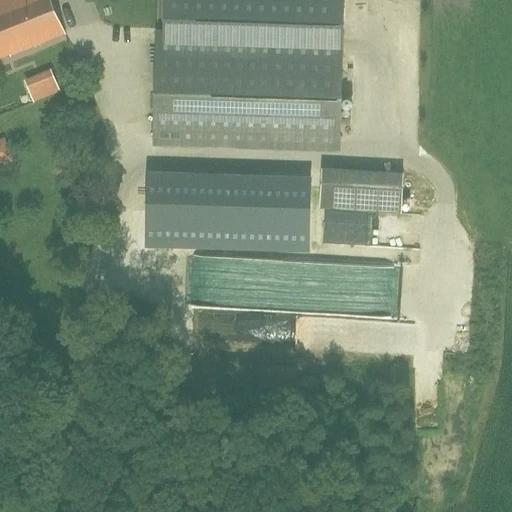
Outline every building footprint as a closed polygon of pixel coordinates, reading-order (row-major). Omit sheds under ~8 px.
[(51,0),(0,0),(0,58),(65,33),(51,0)] [(167,0),(166,32),(158,32),(155,144),(340,149),(344,0),(167,0)] [(21,78),(31,100),(58,88),(48,66),(21,78)] [(0,137),(0,160),(10,156),(2,137),(0,137)] [(310,189),(149,184),(147,246),(308,251),(310,189)] [(257,269),(257,258),(193,254),(190,295),(208,296),(208,299),(235,301),(236,286),(234,285),(235,268),(257,269)]
